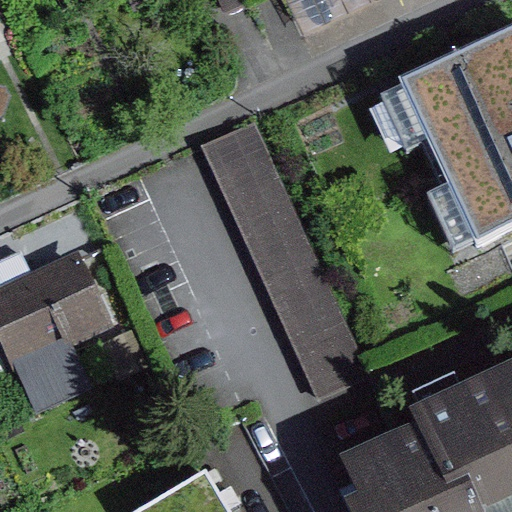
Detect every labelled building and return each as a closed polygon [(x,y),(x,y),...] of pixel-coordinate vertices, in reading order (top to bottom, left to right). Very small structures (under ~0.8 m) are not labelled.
[(511,52),(400,105),(480,276),(511,260),(511,52)] [(369,385),(254,134),(206,155),(322,406),(369,385)] [(86,259),(0,298),(0,335),(21,381),(121,336),(86,259)] [(511,511),(511,392),(425,429),(431,445),(354,477),(368,511),(511,511)] [(223,511),(204,481),(154,511),(223,511)]
